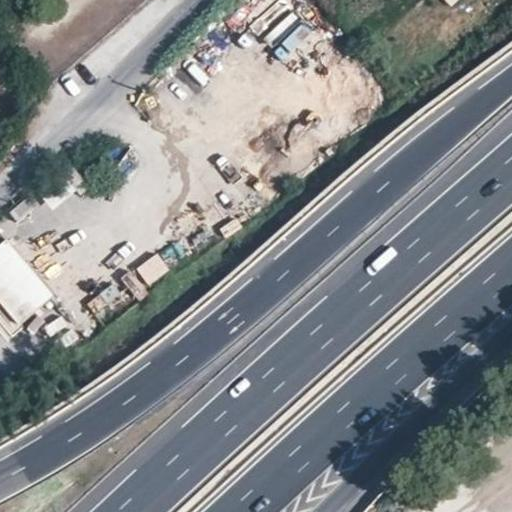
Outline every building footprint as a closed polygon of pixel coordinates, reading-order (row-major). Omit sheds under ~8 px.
[(300,75),(328,53),(310,30),(282,52),(300,75)] [(0,90),(13,79),(0,63),(0,90)] [(37,191),(51,208),(74,189),(79,195),(90,186),(70,163),(37,191)] [(10,213),(17,222),(38,204),(30,196),(10,213)] [(5,240),(0,244),(0,302),(19,324),(52,295),(5,240)] [(136,267),(148,283),(169,268),(157,251),(136,267)]
